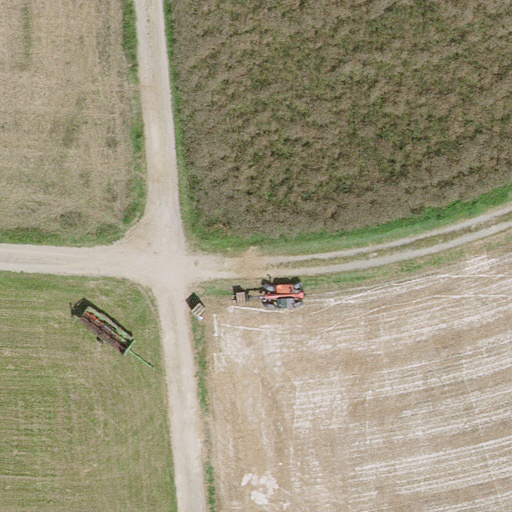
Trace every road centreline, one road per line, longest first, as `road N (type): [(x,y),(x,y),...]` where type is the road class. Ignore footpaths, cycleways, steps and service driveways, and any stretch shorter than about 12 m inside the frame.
road 1 (track): [(511,213),(327,263),(166,267),(0,257)]
road 2 (track): [(143,0),(188,511)]
